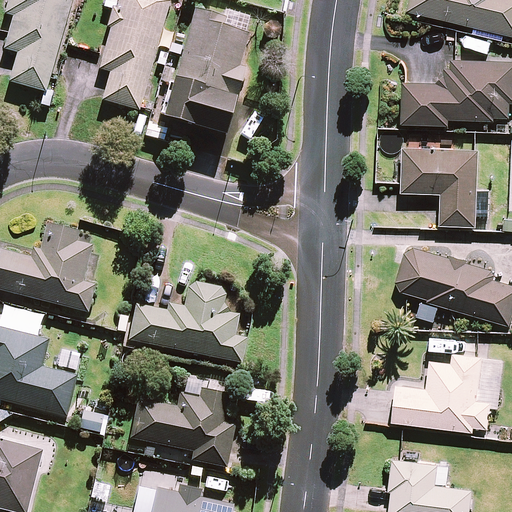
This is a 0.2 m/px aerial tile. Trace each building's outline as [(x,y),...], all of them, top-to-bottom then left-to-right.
[(72,0),(8,0),(4,16),(13,18),(4,51),(17,54),(9,84),(46,94),(72,0)] [(168,0),(105,0),(104,9),(114,11),(100,71),(109,73),(102,103),(143,112),(168,0)] [(511,0),(414,0),(411,14),(511,38),(511,0)] [(225,20),(195,11),(175,83),(171,82),(161,120),(224,137),(252,37),(223,29),(225,20)] [(511,64),(455,62),(455,71),(449,71),(449,78),(441,86),(407,85),(406,128),(453,129),(453,122),(499,124),(499,120),(511,120),(511,64)] [(479,153),(407,151),(406,186),(406,196),(445,197),(444,228),(481,230),(483,153),(479,153)] [(78,233),(46,225),(38,261),(0,251),(0,291),(85,313),(101,249),(76,243),(78,233)] [(431,305),(511,328),(511,286),(497,282),(499,277),(496,273),(470,265),(471,263),(455,258),(454,260),(418,250),(409,255),(400,285),(405,294),(412,296),(432,302),(431,305)] [(140,308),(132,344),(247,367),(252,342),(240,339),(244,319),(234,317),(235,310),(228,308),(230,299),(225,291),(200,286),(191,291),(188,310),(172,307),(171,314),(140,308)] [(0,401),(66,418),(75,378),(41,369),(47,342),(36,339),(41,317),(4,308),(0,323),(0,401)] [(80,356),(62,351),(58,369),(76,374),(80,356)] [(401,387),(396,425),(478,435),(478,430),(492,432),(496,404),(482,403),(487,360),(456,356),(455,365),(434,363),(430,391),(401,387)] [(141,402),(133,442),(196,455),(195,464),(230,472),(239,427),(230,425),(235,398),(205,392),(204,400),(183,395),(180,410),(141,402)] [(106,417),(84,411),(79,429),(101,435),(106,417)] [(0,509),(11,511),(26,511),(40,452),(0,442),(0,509)] [(396,494),(393,511),(473,511),(476,492),(439,488),(442,467),(405,462),(397,461),(393,494),(396,494)] [(237,511),(238,509),(204,501),(206,493),(184,488),(183,497),(161,492),(156,511),(237,511)] [(250,511),(252,503),(241,502),(239,511),(250,511)]
